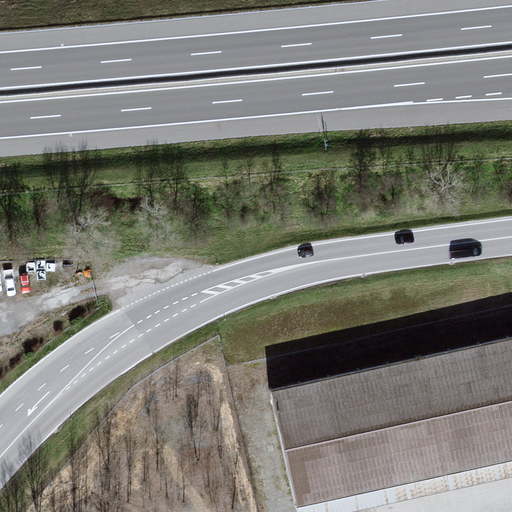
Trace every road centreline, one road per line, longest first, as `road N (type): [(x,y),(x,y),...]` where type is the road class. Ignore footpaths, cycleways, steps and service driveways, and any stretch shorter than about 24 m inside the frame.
road 1 (tertiary): [(0,449),(98,357),(224,286),(326,260),(511,234)]
road 2 (motorway): [(511,22),(0,68)]
road 3 (motorway): [(0,120),(511,75)]
